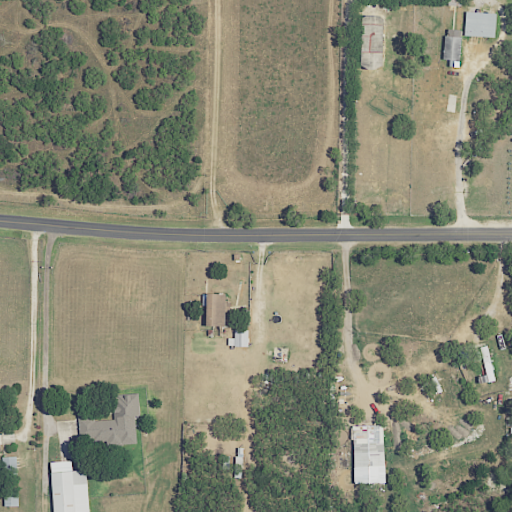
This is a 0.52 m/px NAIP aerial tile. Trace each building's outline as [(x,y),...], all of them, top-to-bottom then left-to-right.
[(495,37),(496,13),(465,12),(464,37),(495,37)] [(382,17),(360,16),(359,68),(381,69),(382,17)] [(449,61),(449,67),(459,67),(460,30),(444,30),(443,61),(449,61)] [(224,324),(224,292),(205,292),(205,324),(224,324)] [(382,424),(352,425),(353,467),(383,466),(382,424)] [(88,511),(85,469),(71,471),(70,460),(49,462),(52,511),(88,511)] [(4,506),(18,506),(18,489),(3,489),(4,506)]
